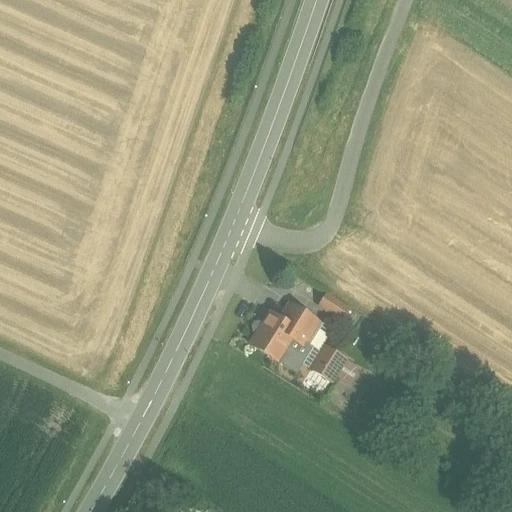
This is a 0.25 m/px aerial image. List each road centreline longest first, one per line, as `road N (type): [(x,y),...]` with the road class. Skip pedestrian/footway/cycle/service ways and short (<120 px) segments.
road 1 (tertiary): [(316,0),(234,224),(142,418)]
road 2 (unclassified): [(0,354),(142,418)]
